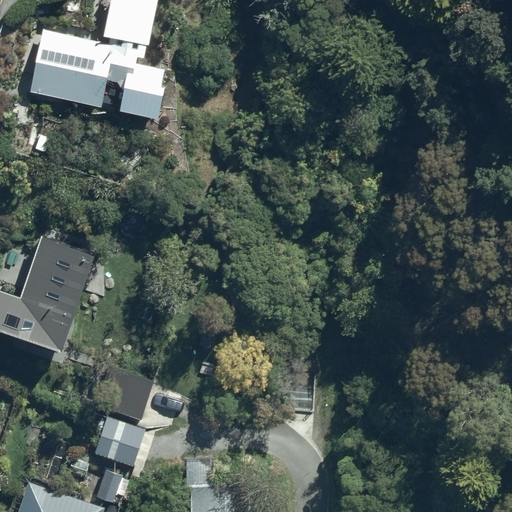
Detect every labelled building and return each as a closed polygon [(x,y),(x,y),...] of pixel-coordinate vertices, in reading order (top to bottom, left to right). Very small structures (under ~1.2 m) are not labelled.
[(28,64),(33,65),(30,83),(101,95),(107,69),(133,73),(139,39),(41,22),(37,45),(32,44),(28,64)] [(29,254),(5,320),(73,346),(88,308),(81,305),(105,240),(63,224),(52,253),(49,252),(46,260),(29,254)] [(109,379),(103,399),(140,410),(146,390),(109,379)] [(148,424),(105,409),(95,436),(97,437),(95,442),(112,459),(131,465),(136,448),(140,449),(148,424)] [(217,456),(186,456),(186,481),(190,481),(190,511),(245,511),(245,478),(217,478),(217,456)] [(114,494),(123,469),(106,463),(97,489),(114,494)] [(95,511),(96,511),(92,509),(99,490),(85,486),(81,497),(31,481),(20,511),(95,511)]
